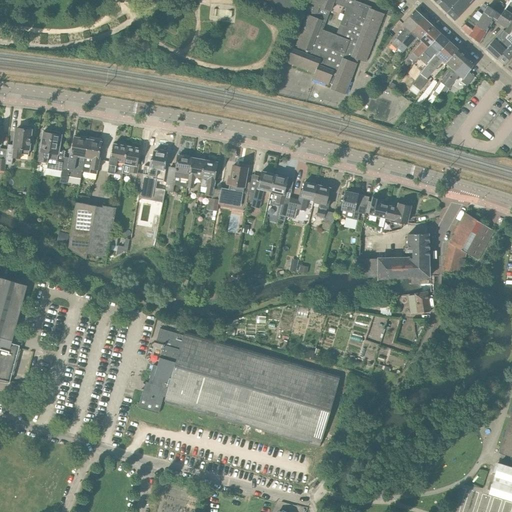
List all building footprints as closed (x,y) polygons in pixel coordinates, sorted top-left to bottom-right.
[(267,0),(291,9),(294,0),(267,0)] [(371,9),(370,8),(371,7),(354,0),(312,0),(311,4),(314,5),(310,16),(308,15),(296,46),(298,47),(297,50),(290,47),(284,62),(314,74),(312,79),(331,86),(330,89),(345,95),(357,63),(358,59),(366,62),(384,14),(371,9)] [(441,0),(437,5),(446,13),(457,0),(441,0)] [(454,21),(455,21),(474,0),(457,0),(446,13),(454,21)] [(511,0),(501,15),(488,6),(484,13),(494,19),(493,20),(505,28),(511,19),(511,0)] [(486,32),(475,26),(484,13),(488,6),(484,3),(461,28),(469,36),(479,43),(486,32)] [(397,50),(402,43),(424,18),(415,10),(402,24),(406,28),(391,44),(397,50)] [(486,32),(493,20),(494,19),(484,13),(475,26),(486,32)] [(422,42),(433,27),(424,18),(402,43),(407,48),(417,37),(422,42)] [(417,63),(423,56),(442,34),(433,27),(422,42),(412,52),(413,53),(409,57),(414,62),(415,61),(417,63)] [(505,39),(508,35),(505,31),(503,30),(485,49),(497,60),(504,52),(511,58),(511,56),(511,43),(511,45),(505,39)] [(427,69),(449,41),(442,34),(423,56),(417,63),(420,66),(423,63),(426,65),(420,74),(415,81),(412,77),(399,94),(403,97),(412,84),(414,85),(427,69)] [(447,65),(459,50),(458,49),(449,41),(427,69),(414,85),(420,90),(428,80),(426,78),(442,61),(447,65)] [(437,91),(466,57),(459,50),(447,65),(451,68),(441,82),(440,81),(435,89),(437,91)] [(474,77),(468,72),(474,64),(466,57),(437,91),(440,93),(445,95),(459,76),(463,79),(461,82),(467,86),(474,77)] [(419,107),(438,84),(433,81),(415,104),(419,107)] [(8,145),(6,165),(12,165),(12,158),(21,159),(21,154),(22,150),(29,150),(32,128),(23,127),(23,129),(16,129),(16,135),(15,135),(14,146),(8,145)] [(42,141),(38,161),(47,163),(47,168),(62,170),(64,160),(57,159),(58,155),(57,155),(60,135),(59,135),(59,134),(45,132),(43,141),(42,141)] [(87,140),(88,138),(81,136),(80,138),(74,137),(72,152),(70,151),(69,158),(64,157),(64,160),(62,170),(60,182),(67,184),(68,177),(81,179),(82,170),(83,170),(84,162),(88,140),(87,140)] [(101,142),(102,140),(90,138),(89,140),(88,140),(84,162),(91,164),(90,169),(90,173),(97,174),(98,170),(97,170),(102,142),(101,142)] [(123,169),(127,145),(119,143),(119,145),(114,144),(112,156),(110,155),(107,173),(115,174),(116,168),(123,169)] [(130,172),(137,174),(139,164),(137,164),(140,149),(135,148),(135,146),(127,145),(123,169),(122,173),(129,174),(130,172)] [(139,192),(139,197),(150,199),(151,198),(152,198),(152,197),(153,197),(153,196),(154,189),(156,179),(163,180),(165,171),(164,171),(167,152),(159,151),(159,152),(153,152),(152,160),(149,160),(147,175),(143,175),(139,192)] [(173,192),(175,177),(188,179),(192,158),(188,158),(188,157),(178,155),(178,156),(177,156),(174,168),(169,167),(165,191),(173,192)] [(203,160),(202,159),(198,158),(197,159),(192,158),(188,179),(187,187),(191,188),(193,188),(195,177),(202,178),(205,160),(203,160)] [(202,178),(200,186),(206,187),(205,195),(213,196),(218,163),(205,160),(202,178)] [(219,200),(218,203),(224,204),(226,196),(240,198),(241,199),(247,167),(245,167),(245,166),(239,165),(239,166),(233,165),(230,177),(228,177),(226,184),(229,185),(229,190),(221,188),(219,200)] [(250,186),(247,202),(252,203),(254,198),(262,200),(264,191),(271,192),(275,175),(273,174),(273,173),(268,172),(268,173),(262,171),(259,181),(256,181),(255,187),(250,186)] [(133,190),(139,192),(143,174),(137,174),(133,190)] [(275,175),(271,192),(277,194),(275,203),(278,204),(283,205),(281,214),(286,215),(289,204),(291,195),(292,190),(285,188),(288,178),(281,176),(282,175),(276,174),(276,175),(275,175)] [(289,204),(286,215),(295,217),(296,209),(300,210),(305,211),(308,199),(313,201),(314,201),(317,185),(316,185),(315,183),(312,182),(311,184),(304,182),(301,193),(300,193),(299,197),(291,195),(289,204)] [(324,186),(323,185),(320,184),(319,185),(317,185),(314,201),(313,203),(319,204),(316,217),(324,219),(323,222),(333,224),(336,213),(326,211),(327,209),(328,209),(330,201),(327,200),(330,188),(324,186)] [(345,191),(340,210),(342,210),(341,214),(346,215),(345,217),(358,220),(359,213),(365,214),(369,197),(358,194),(358,193),(352,191),(351,193),(345,191)] [(379,199),(380,198),(375,197),(374,198),(373,198),(369,215),(386,219),(388,206),(380,204),(381,200),(379,199)] [(209,198),(207,210),(217,212),(218,203),(219,200),(209,198)] [(86,259),(87,254),(95,206),(76,203),(68,247),(77,253),(86,259)] [(388,206),(386,219),(406,223),(411,206),(398,204),(397,208),(388,206)] [(107,257),(116,209),(95,206),(87,254),(107,257)] [(477,260),(493,230),(466,213),(449,243),(443,271),(461,275),(466,253),(477,260)] [(429,278),(429,257),(429,234),(408,235),(408,249),(412,250),(412,257),(388,257),(388,251),(376,251),(377,259),(359,259),(359,274),(359,275),(363,275),(363,276),(365,276),(367,276),(368,278),(373,278),(375,278),(377,278),(377,280),(411,279),(429,278)] [(297,270),(299,259),(293,257),(290,269),(297,270)] [(0,379),(8,381),(8,380),(11,369),(13,363),(17,348),(17,347),(11,345),(13,338),(15,331),(25,295),(27,286),(15,282),(5,279),(7,271),(7,270),(0,268),(0,379)] [(427,291),(415,294),(418,313),(430,311),(427,291)] [(141,392),(137,407),(160,414),(164,402),(319,447),(341,374),(185,329),(183,335),(176,333),(160,328),(156,340),(164,343),(164,345),(163,345),(157,366),(152,365),(147,383),(144,382),(141,392)] [(511,407),(498,452),(511,456),(511,407)] [(488,493),(511,500),(511,467),(497,463),(488,493)]
